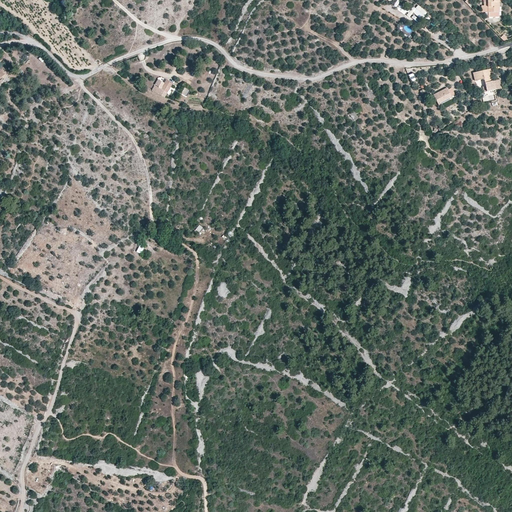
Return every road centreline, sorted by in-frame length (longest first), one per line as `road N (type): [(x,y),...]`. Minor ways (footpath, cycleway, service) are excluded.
road 1 (unclassified): [(511,44),(433,63),(350,62),(312,79),(247,70),(218,44),(173,39),(77,80),(33,41),(0,42)]
road 2 (track): [(81,77),(143,159),(153,228),(195,253),(193,298),(174,344),(171,406),(172,461),(195,479)]
road 3 (track): [(0,276),(74,312),(76,322),(23,463),(18,511)]
